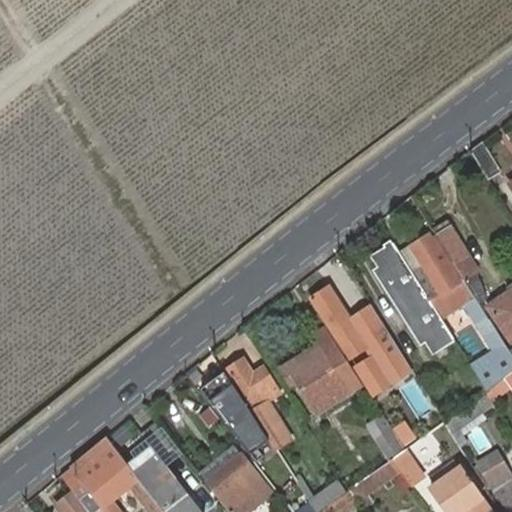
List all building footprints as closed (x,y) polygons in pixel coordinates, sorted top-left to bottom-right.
[(482,143),(470,152),(489,181),(498,176),(496,174),(500,172),(482,143)] [(445,223),(430,231),(436,240),(474,302),(482,297),(474,277),(477,274),(445,223)] [(469,365),(486,392),(505,378),(511,373),(511,356),(509,353),(502,346),(474,302),(436,240),(431,242),(429,238),(411,249),(438,293),(451,315),(464,307),(492,351),(469,365)] [(400,255),(394,246),(372,259),(379,270),(374,273),(383,289),(390,285),(415,326),(409,329),(418,346),(425,344),(433,356),(455,343),(441,321),(428,299),(400,255)] [(411,249),(400,255),(428,299),(438,293),(411,249)] [(390,285),(383,289),(409,329),(415,326),(390,285)] [(312,299),(350,357),(365,347),(328,289),(312,299)] [(507,343),(511,340),(511,290),(485,306),(507,343)] [(438,293),(428,299),(441,321),(451,315),(438,293)] [(324,327),(308,338),(315,349),(331,339),(324,327)] [(345,360),(331,339),(315,349),(297,360),(300,369),(292,373),(297,382),(318,413),(362,386),(354,373),(345,360)] [(350,357),(345,360),(354,373),(374,361),(365,347),(350,357)] [(292,385),(297,382),(292,373),(300,369),(297,360),(282,370),(292,385)] [(227,371),(273,441),(289,430),(268,399),(279,393),(260,365),(251,372),(243,361),(227,371)] [(224,375),(216,364),(207,371),(215,381),(224,375)] [(388,369),(362,386),(377,409),(403,391),(388,369)] [(238,405),(243,401),(224,375),(215,381),(202,392),(235,433),(251,421),(238,405)] [(238,405),(251,421),(235,433),(257,460),(262,456),(257,450),(270,443),(243,401),(238,405)] [(382,416),(366,426),(372,436),(388,426),(382,416)] [(388,426),(372,436),(389,460),(404,450),(388,426)] [(273,441),(270,443),(275,452),(295,440),(289,430),(273,441)] [(131,470),(106,439),(105,440),(61,476),(74,493),(79,499),(89,491),(101,506),(98,510),(99,511),(118,511),(109,500),(128,486),(148,511),(157,511),(162,509),(131,470)] [(248,511),(271,494),(264,486),(233,448),(203,473),(233,511),(248,511)] [(424,477),(404,450),(391,460),(393,462),(402,473),(412,485),(424,477)] [(199,511),(153,454),(131,470),(162,509),(164,511),(199,511)] [(495,493),(507,511),(511,511),(511,481),(505,486),(501,477),(508,472),(498,455),(481,466),(497,492),(495,493)] [(368,494),(400,471),(393,462),(391,460),(389,460),(350,490),(362,505),(371,498),(368,494)] [(431,489),(445,511),(489,511),(463,470),(431,489)] [(338,481),(309,503),(316,511),(315,511),(318,511),(319,511),(347,491),(338,481)] [(354,511),(360,508),(347,491),(319,511),(354,511)] [(89,511),(79,499),(74,493),(58,505),(63,511),(89,511)] [(303,495),(287,507),(291,511),(315,511),(316,511),(309,503),(303,495)]
